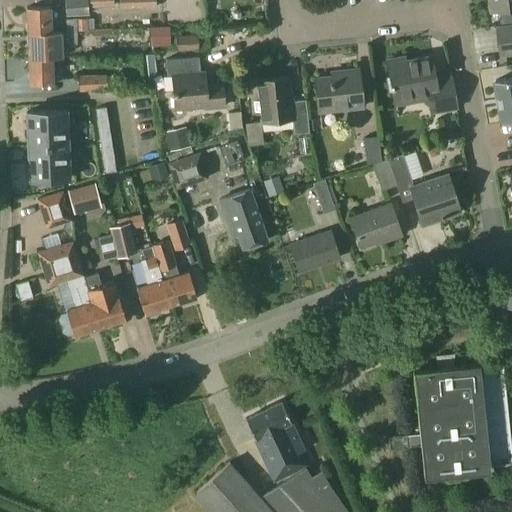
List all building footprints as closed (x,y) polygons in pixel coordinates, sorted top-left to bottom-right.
[(64,0),(66,16),(88,15),(87,0),(64,0)] [(155,0),(119,0),(120,8),(155,7),(155,0)] [(511,0),(491,0),(493,11),(503,10),(505,26),(499,27),(502,54),(511,53),(511,0)] [(51,31),(50,7),(27,8),(28,33),(51,32),(51,31)] [(153,45),(170,44),(169,28),(152,28),(153,45)] [(29,57),(52,57),(63,56),(62,44),(77,44),(77,31),(66,31),(51,31),(51,32),(28,33),(29,57)] [(176,36),(176,51),(199,50),(198,49),(205,48),(205,35),(198,35),(197,35),(176,36)] [(52,57),(29,57),(30,84),(53,83),(53,81),(63,81),(62,57),(63,57),(63,56),(52,57)] [(167,77),(173,76),(176,109),(207,106),(207,108),(224,107),(222,84),(205,85),(204,72),(200,73),(198,57),(166,59),(167,77)] [(396,104),(428,98),(430,112),(457,108),(451,76),(435,79),(431,57),(406,62),(405,58),(388,61),(396,104)] [(331,77),(316,78),(319,112),(363,107),(359,70),(331,73),(331,77)] [(78,91),(106,90),(105,74),(78,76),(78,91)] [(511,76),(497,79),(504,123),(511,121),(511,76)] [(304,100),(292,102),(289,77),(257,81),(262,123),(292,119),(294,134),(309,133),(304,100)] [(99,125),(109,123),(107,107),(96,109),(99,125)] [(33,129),(67,127),(66,110),(27,111),(28,128),(33,128),(33,129)] [(228,113),(230,129),(242,128),(240,112),(228,113)] [(109,123),(99,125),(101,140),(112,139),(109,123)] [(29,146),(68,144),(67,127),(33,129),(33,135),(28,136),(29,146)] [(170,151),(189,146),(186,132),(167,136),(170,151)] [(363,138),(366,165),(381,160),(378,136),(363,138)] [(112,139),(101,140),(104,156),(114,154),(112,139)] [(219,147),(226,167),(244,160),(237,140),(219,147)] [(34,163),(69,161),(68,144),(29,146),(29,156),(34,156),(34,163)] [(200,152),(167,163),(176,188),(208,178),(200,152)] [(106,173),(117,171),(114,154),(104,156),(106,173)] [(402,202),(414,198),(422,220),(441,214),(442,218),(460,212),(448,175),(414,186),(403,154),(388,159),(397,185),(396,185),(402,202)] [(388,159),(372,164),(381,190),(396,185),(397,185),(388,159)] [(69,161),(34,163),(34,164),(30,164),(30,181),(70,179),(69,161)] [(313,183),(323,214),(335,210),(333,203),(337,202),(329,180),(325,182),(324,179),(313,183)] [(100,206),(94,182),(68,189),(74,213),(100,206)] [(267,240),(256,207),(249,187),(217,199),(231,237),(238,234),(243,248),(267,240)] [(72,220),(63,191),(38,199),(48,227),(72,220)] [(362,247),(384,239),(386,241),(402,235),(390,203),(351,217),(362,247)] [(109,227),(111,234),(112,234),(117,256),(136,251),(131,229),(144,226),(141,214),(117,220),(118,225),(109,227)] [(165,224),(175,250),(190,245),(181,219),(165,224)] [(330,231),(291,244),(300,271),(339,258),(330,231)] [(189,272),(179,275),(168,240),(153,244),(163,280),(171,306),(197,297),(189,272)] [(87,288),(85,276),(83,268),(82,268),(74,241),(39,252),(49,285),(67,279),(75,307),(66,310),(67,313),(61,314),(59,319),(63,332),(68,334),(73,333),(74,336),(99,328),(87,288)] [(171,306),(163,280),(153,244),(151,245),(152,247),(142,250),(144,259),(139,260),(147,285),(137,288),(145,314),(171,306)] [(97,272),(85,276),(87,288),(99,328),(126,320),(118,294),(105,298),(97,272)] [(423,463),(424,477),(490,471),(490,467),(511,464),(511,451),(508,411),(503,365),(480,368),(479,363),(454,366),(453,357),(437,359),(438,368),(413,370),(420,434),(387,438),(388,450),(395,449),(397,466),(423,463)] [(282,402),(246,419),(255,438),(253,439),(272,480),(273,479),(275,482),(311,464),(291,421),(282,402)] [(260,496),(229,462),(193,494),(208,511),(349,511),(321,470),(311,476),(306,467),(260,496)]
